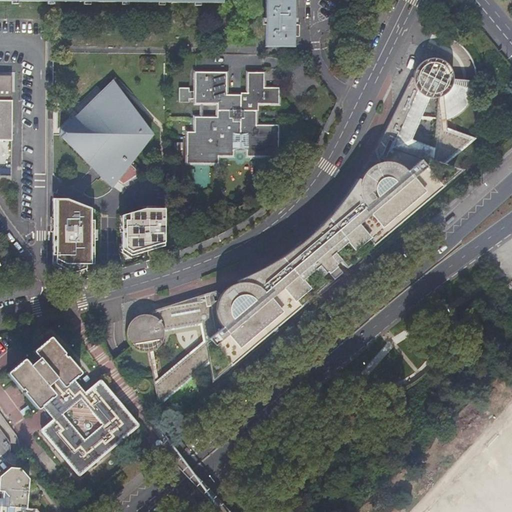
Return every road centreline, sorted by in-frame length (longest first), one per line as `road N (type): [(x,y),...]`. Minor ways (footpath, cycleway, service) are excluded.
road 1 (secondary): [(511,185),(129,511)]
road 2 (secondary): [(159,511),(511,221)]
road 3 (residential): [(59,303),(162,277),(258,235),(295,206),(356,105)]
